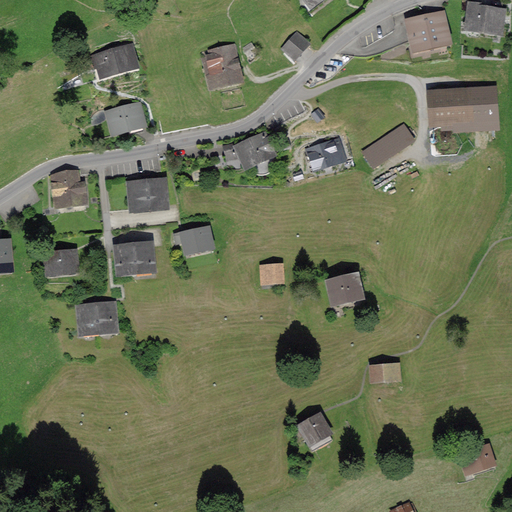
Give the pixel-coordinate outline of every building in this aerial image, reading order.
[(410,20),(416,49),(446,42),(440,14),(444,13),(441,2),(426,6),(429,16),(410,20)] [(468,25),(498,30),(501,10),(480,7),(481,3),(471,2),(468,25)] [(296,32),(284,46),(294,55),(307,41),(296,32)] [(243,46),(247,52),(254,48),(250,41),(243,46)] [(202,54),(210,85),(242,77),(237,57),(232,58),(230,49),(237,48),(236,42),(209,48),(210,52),(202,54)] [(99,63),(102,73),(134,64),(128,46),(93,56),(95,64),(99,63)] [(494,126),(492,92),(431,96),(433,123),(449,122),(449,127),(457,127),(457,128),(494,126)] [(114,129),(141,122),(136,104),(109,110),(114,129)] [(415,141),(404,124),(363,151),(374,168),(415,141)] [(314,169),(351,157),(348,142),(347,136),(336,140),(337,142),(324,146),(322,141),(307,146),(309,152),(305,154),(307,159),(311,158),(314,169)] [(247,167),(271,156),(270,153),(276,150),(276,148),(277,148),(273,137),(264,141),(263,139),(265,138),(265,137),(263,137),(262,137),(239,147),(237,143),(223,147),(226,156),(240,152),(247,167)] [(297,165),(295,160),(284,164),(286,169),(297,165)] [(51,173),(55,204),(85,200),(83,181),(76,182),(74,168),(59,170),(51,173)] [(131,183),(132,194),(108,196),(109,209),(164,204),(162,180),(131,183)] [(188,241),(190,250),(211,245),(207,227),(183,231),(175,233),(177,240),(184,239),(185,241),(188,241)] [(0,241),(0,267),(9,266),(7,241),(0,241)] [(120,270),(151,267),(149,243),(118,246),(120,270)] [(47,253),(49,271),(75,268),(73,250),(47,253)] [(261,264),(262,280),(282,279),(281,263),(261,264)] [(344,300),(343,298),(361,294),(355,271),(344,273),(345,277),(328,281),(334,304),(344,300)] [(113,327),(111,303),(80,306),(82,330),(113,327)] [(371,363),(372,378),(399,376),(398,361),(371,363)] [(305,430),(310,440),(328,430),(319,414),(297,426),(300,433),(305,430)] [(467,469),(494,461),(488,444),(461,452),(467,469)] [(416,511),(411,501),(392,509),(393,511),(416,511)]
